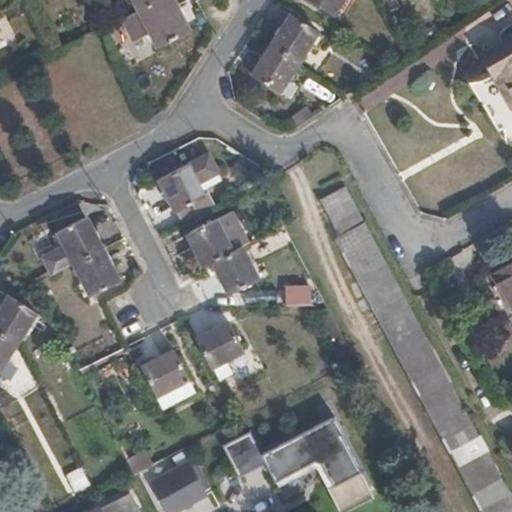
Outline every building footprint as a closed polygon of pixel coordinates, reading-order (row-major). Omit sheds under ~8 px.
[(173,0),(152,0),(140,6),(121,14),(134,38),(152,30),(160,45),(189,29),(173,0)] [(314,0),(331,10),(337,0),(314,0)] [(272,46),(296,64),(316,33),(292,16),(272,46)] [(511,45),(507,49),(511,57),(511,64),(498,72),(511,93),(511,45)] [(278,92),(296,64),(272,46),(252,74),(278,92)] [(511,64),(511,57),(507,49),(491,60),(498,72),(511,64)] [(211,154),(161,179),(177,210),(206,196),(200,183),(221,172),(211,154)] [(399,358),(480,511),(511,511),(511,500),(507,491),(348,192),(324,204),(342,239),(336,241),(399,358)] [(60,231),(77,263),(105,249),(89,217),(60,231)] [(215,260),(234,250),(218,218),(190,233),(206,265),(215,260)] [(244,246),(234,250),(215,260),(232,291),(260,277),(244,246)] [(105,249),(77,263),(93,294),(121,281),(105,249)] [(511,263),(492,274),(511,309),(511,263)] [(308,285),(281,285),(280,306),(308,306),(308,285)] [(0,313),(0,330),(18,343),(38,313),(12,295),(0,313)] [(243,350),(229,323),(198,338),(212,366),(243,350)] [(0,371),(18,343),(0,330),(0,371)] [(189,377),(175,350),(142,366),(157,393),(189,377)] [(262,494),(315,472),(332,511),(339,511),(369,500),(334,418),(258,451),(250,432),(217,446),(237,493),(231,496),(238,511),(249,511),(267,505),(262,494)] [(145,450),(124,459),(131,474),(152,466),(145,450)] [(189,461),(151,481),(167,511),(179,511),(208,497),(189,461)] [(79,467),(63,474),(71,492),(87,485),(79,467)] [(135,511),(137,511),(128,496),(96,511),(135,511)]
